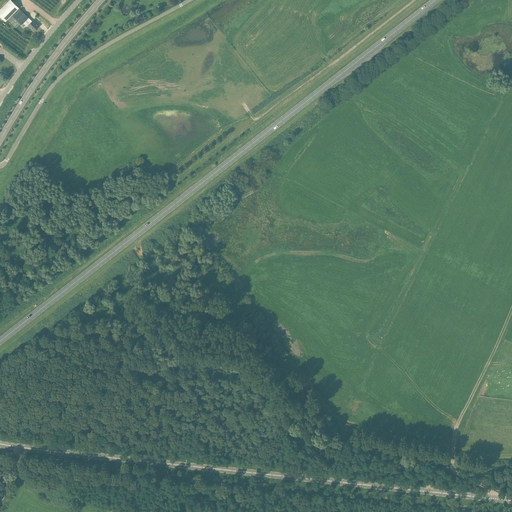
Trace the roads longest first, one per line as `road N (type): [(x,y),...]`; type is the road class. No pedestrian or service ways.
road 1 (primary): [(0,341),(436,0)]
road 2 (tertiary): [(511,500),(0,443)]
road 3 (unclassified): [(0,166),(57,79),(190,0)]
road 4 (track): [(416,0),(257,120)]
road 5 (tertiary): [(0,140),(101,0)]
road 6 (unclassified): [(0,102),(79,0)]
